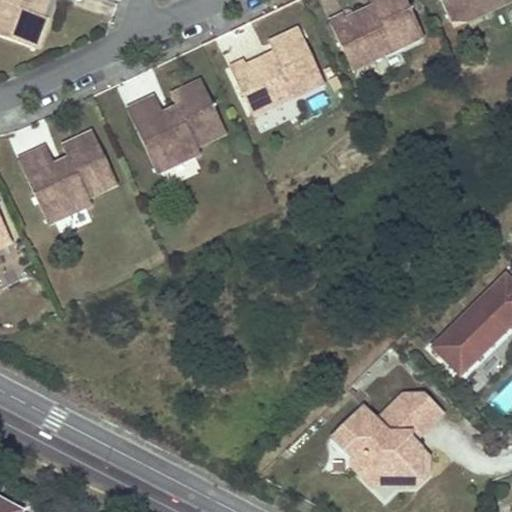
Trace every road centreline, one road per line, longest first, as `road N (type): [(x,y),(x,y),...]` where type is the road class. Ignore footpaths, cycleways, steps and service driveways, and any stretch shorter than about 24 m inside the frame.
road 1 (tertiary): [(237,511),(0,390)]
road 2 (residential): [(138,32),(0,97)]
